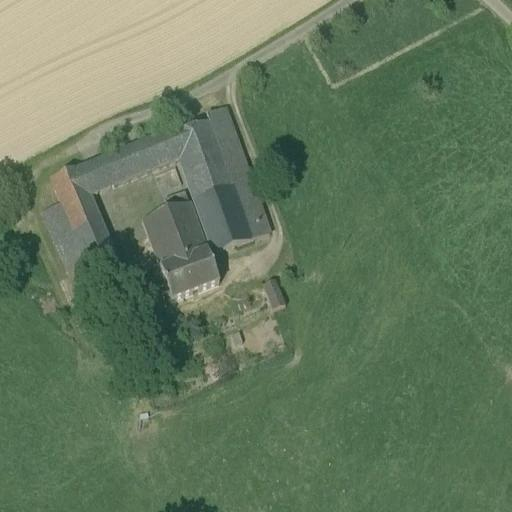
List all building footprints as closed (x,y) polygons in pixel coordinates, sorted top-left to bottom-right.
[(208,127),(251,245),(268,239),(223,112),(205,120),(208,127)] [(170,143),(177,165),(212,260),(251,245),(208,127),(170,143)] [(101,163),(112,192),(177,165),(170,143),(167,135),(101,163)] [(84,170),(96,199),(112,192),(101,163),(84,170)] [(71,239),(100,227),(89,202),(96,199),(84,170),(49,185),(59,210),(71,239)] [(167,216),(188,209),(183,197),(163,204),(167,216)] [(167,216),(141,226),(159,273),(206,256),(188,208),(188,209),(167,216)] [(72,292),(89,286),(90,285),(71,239),(59,210),(40,218),(72,292)] [(6,213),(0,215),(0,225),(10,222),(6,213)] [(100,227),(71,239),(90,285),(119,273),(100,227)] [(171,306),(218,289),(206,256),(159,273),(171,306)] [(262,290),(272,315),(283,310),(273,285),(262,290)] [(89,286),(72,292),(90,336),(107,329),(89,286)]
